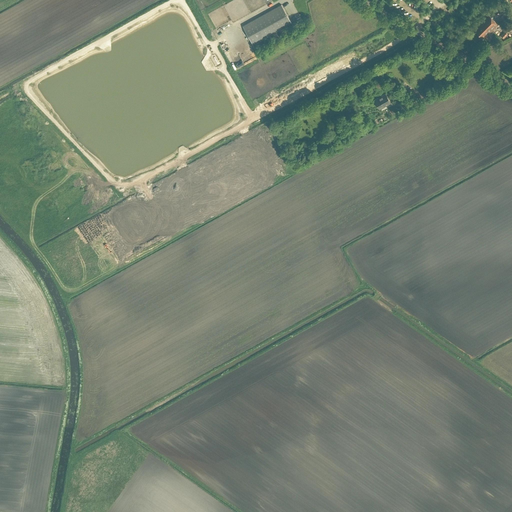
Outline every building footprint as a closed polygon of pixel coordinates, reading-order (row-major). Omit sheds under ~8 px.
[(252,44),(291,22),(281,4),(242,25),(252,44)] [(497,6),(501,13),(505,10),(502,4),(497,6)] [(471,35),(478,42),(483,37),(484,38),(485,37),(488,40),(490,38),(487,35),(498,23),(487,13),(473,27),(476,30),(471,35)] [(215,66),(220,64),(215,54),(210,57),(215,66)] [(385,93),(373,100),(378,108),(389,101),(385,93)]
